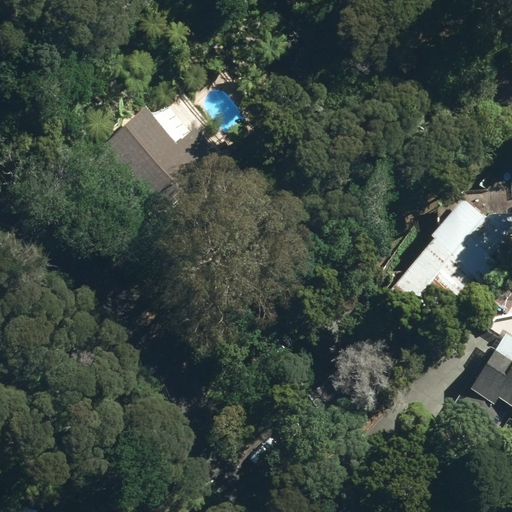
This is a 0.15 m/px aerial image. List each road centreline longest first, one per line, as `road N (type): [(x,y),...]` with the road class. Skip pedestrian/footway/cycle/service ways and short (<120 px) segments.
road 1 (unknown): [(87,294),(229,220),(402,63),(489,0)]
road 2 (residential): [(236,511),(218,492),(144,342),(87,294),(0,251)]
